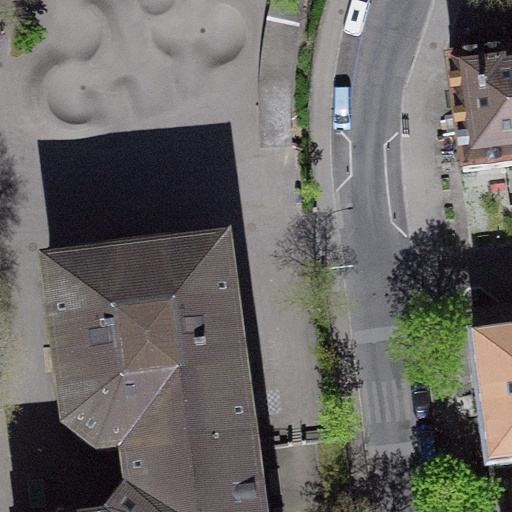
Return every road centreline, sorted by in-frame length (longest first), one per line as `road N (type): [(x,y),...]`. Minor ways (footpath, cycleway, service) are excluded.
road 1 (residential): [(381,26),(369,81),(367,159),(383,291)]
road 2 (residential): [(383,291),(411,511)]
road 3 (residential): [(511,10),(381,26)]
road 4 (residential): [(511,275),(383,291)]
